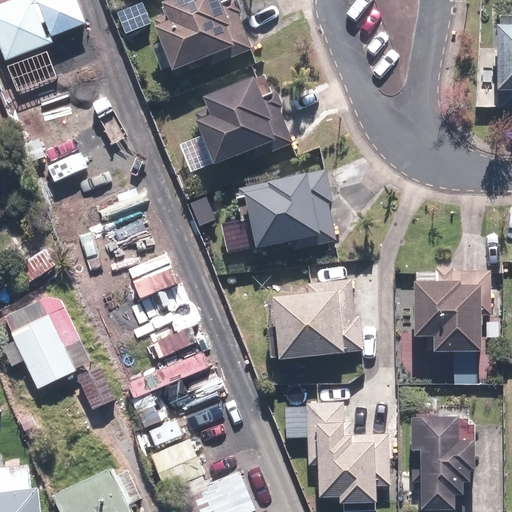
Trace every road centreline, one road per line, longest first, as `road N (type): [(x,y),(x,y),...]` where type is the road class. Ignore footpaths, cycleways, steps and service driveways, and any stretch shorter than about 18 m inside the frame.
road 1 (residential): [(499,179),(438,174),(401,154),(374,110),(342,0)]
road 2 (residential): [(432,0),(426,109),(443,145)]
